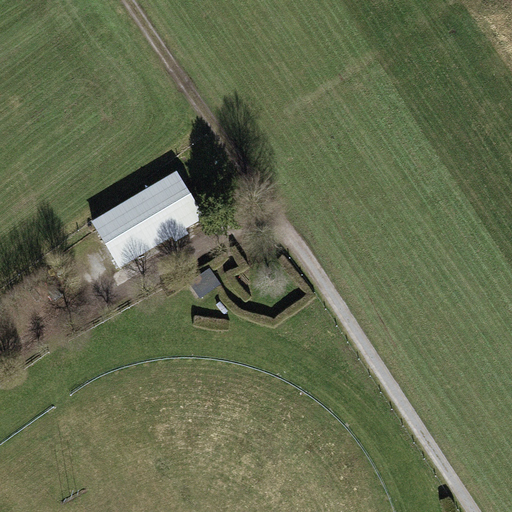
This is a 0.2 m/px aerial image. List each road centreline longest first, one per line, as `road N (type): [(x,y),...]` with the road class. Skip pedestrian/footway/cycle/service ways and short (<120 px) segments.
road 1 (track): [(471,511),(129,0)]
road 2 (unknown): [(274,216),(206,240),(54,316)]
